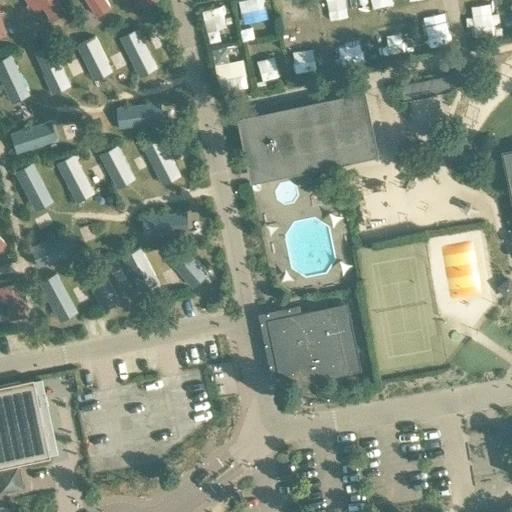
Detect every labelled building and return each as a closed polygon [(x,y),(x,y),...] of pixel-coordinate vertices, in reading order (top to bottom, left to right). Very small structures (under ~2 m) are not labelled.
[(42,5),(47,15),(63,7),(59,0),(25,0),(31,11),(42,5)] [(88,0),(97,13),(112,4),(109,0),(88,0)] [(265,0),(240,0),(243,19),(268,16),(265,0)] [(472,2),(473,32),(493,31),(493,1),(472,2)] [(211,38),(227,33),(219,2),(203,7),(211,38)] [(139,23),(119,32),(139,74),(159,64),(139,23)] [(78,42),(95,77),(114,68),(97,32),(78,42)] [(365,34),(343,37),(346,59),(368,57),(365,34)] [(53,42),(34,51),(53,91),(72,82),(53,42)] [(214,45),(218,87),(248,84),(245,56),(229,58),(228,44),(214,45)] [(11,50),(0,55),(0,75),(11,100),(30,91),(11,50)] [(260,77),(284,75),(282,54),(258,56),(260,77)] [(400,82),(403,96),(451,85),(448,71),(400,82)] [(410,96),(415,115),(452,107),(448,87),(410,96)] [(249,178),(379,154),(367,88),(237,111),(249,178)] [(119,124),(163,118),(161,98),(117,103),(119,124)] [(15,151),(58,137),(52,117),(9,130),(15,151)] [(144,140),(161,182),(182,173),(164,132),(144,140)] [(99,150),(118,186),(137,177),(119,140),(99,150)] [(58,157),(74,199),(94,191),(79,150),(58,157)] [(34,158),(14,166),(32,208),(52,199),(34,158)] [(174,220),(188,219),(187,209),(142,211),(143,233),(175,231),(174,220)] [(29,244),(37,264),(79,248),(72,228),(29,244)] [(123,252),(140,287),(159,277),(142,243),(123,252)] [(190,285),(209,272),(192,247),(173,261),(190,285)] [(106,267),(87,276),(99,303),(119,294),(106,267)] [(56,317),(73,312),(62,270),(46,274),(56,317)] [(0,282),(0,302),(4,302),(7,317),(24,314),(18,279),(0,282)] [(260,319),(276,388),(363,368),(347,299),(260,319)] [(0,464),(36,457),(36,456),(43,455),(28,380),(21,381),(21,379),(0,383),(0,464)] [(0,491),(2,491),(22,487),(18,464),(0,466),(0,491)]
